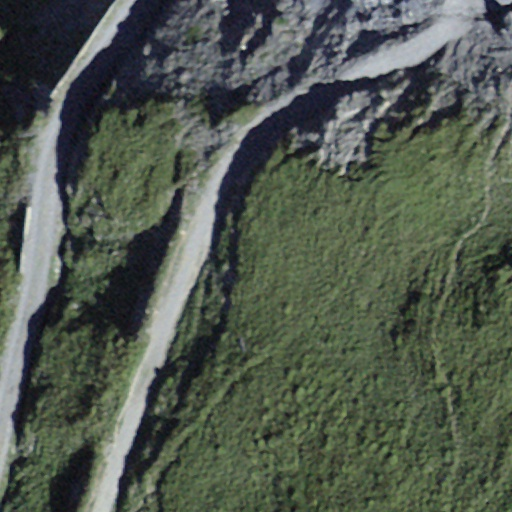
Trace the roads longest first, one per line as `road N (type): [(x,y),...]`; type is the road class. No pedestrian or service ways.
road 1 (track): [(95,511),(169,305),(235,165),(313,104),(402,58),(443,0)]
road 2 (track): [(0,417),(30,297),(54,139),(138,0)]
